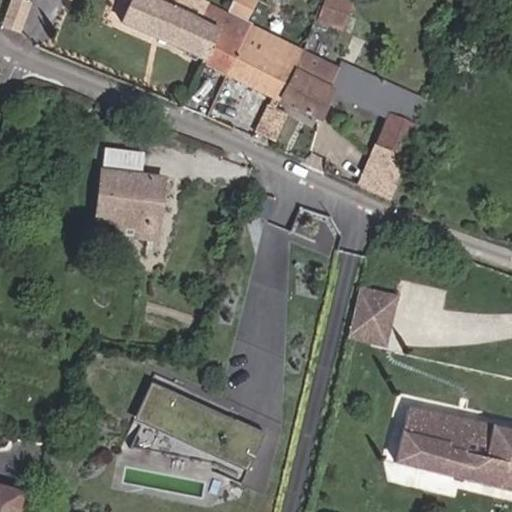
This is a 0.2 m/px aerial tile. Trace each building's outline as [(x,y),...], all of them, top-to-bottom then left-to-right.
[(10,0),(0,28),(22,30),(29,3),(20,0),(10,0)] [(135,0),(123,24),(201,64),(215,34),(199,26),(209,5),(198,0),(135,0)] [(228,0),(224,13),(249,28),(253,5),(240,0),(228,0)] [(323,0),(316,23),(354,33),(361,4),(345,0),(323,0)] [(224,13),(209,5),(199,26),(215,34),(201,64),(226,76),(249,28),(224,13)] [(301,55),(269,39),(249,28),(226,76),(276,104),(277,100),(290,78),(301,55)] [(403,102),(372,87),(335,70),(301,55),(290,78),(277,100),(293,108),(291,112),(315,124),(331,96),(385,116),(361,183),(392,195),(422,106),(403,102)] [(192,81),(183,101),(189,104),(199,84),(192,81)] [(252,136),(270,145),(278,125),(269,121),(261,117),(252,136)] [(160,180),(140,178),(142,153),(101,150),(94,225),(112,227),(110,239),(154,243),(160,180)] [(381,336),(392,290),(357,281),(345,327),(381,336)] [(245,471),(263,430),(149,381),(132,421),(245,471)] [(419,410),(409,408),(395,461),(511,490),(511,432),(481,425),(419,410)]
